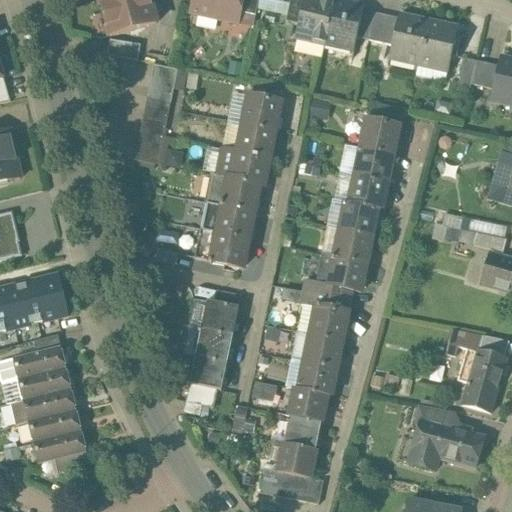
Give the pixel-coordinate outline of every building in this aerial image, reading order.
[(156,25),(148,0),(98,0),(110,38),(156,25)] [(193,0),(191,14),(238,24),(240,13),(242,0),(193,0)] [(242,0),(240,13),(255,17),(258,0),(242,0)] [(303,0),(290,0),(286,23),(298,26),(303,0)] [(321,0),(303,0),(298,26),(295,39),(324,46),(334,2),(333,2),(333,4),(321,1),(321,0)] [(346,7),(335,4),(335,2),(334,2),(324,46),(354,52),(357,39),(363,11),(363,8),(346,5),(346,7)] [(374,14),(363,11),(357,39),(368,41),(374,14)] [(398,19),(374,14),(368,41),(392,46),(398,19)] [(416,20),(399,16),(398,19),(392,46),(389,60),(418,67),(428,23),(427,23),(427,25),(415,22),(416,20)] [(439,28),(428,25),(429,23),(428,23),(418,67),(447,73),(457,29),(440,26),(439,28)] [(140,46),(110,42),(107,57),(137,63),(140,46)] [(476,62),(464,60),(458,87),(470,90),(471,86),(476,62)] [(511,64),(503,63),(503,60),(502,60),(501,65),(500,68),(494,91),(492,103),(494,103),(495,97),(511,101),(511,64)] [(500,68),(476,62),(471,86),(494,91),(500,68)] [(177,71),(154,66),(151,78),(175,82),(177,71)] [(175,82),(151,78),(149,88),(173,92),(175,82)] [(3,79),(0,80),(0,105),(10,103),(3,79)] [(173,92),(149,88),(147,98),(171,103),(173,92)] [(171,103),(147,98),(145,108),(169,113),(171,103)] [(280,105),(249,98),(243,126),(275,133),(280,105)] [(169,113),(145,108),(143,119),(166,123),(169,113)] [(166,123),(143,119),(141,129),(164,134),(166,123)] [(398,129),(367,122),(361,150),(392,157),(398,129)] [(275,133),(243,126),(238,153),(269,160),(275,133)] [(164,134),(141,129),(139,140),(162,144),(164,134)] [(0,133),(0,185),(20,180),(8,131),(0,133)] [(162,144),(139,140),(137,150),(160,155),(162,144)] [(160,155),(137,150),(134,161),(158,166),(160,155)] [(238,153),(222,150),(216,178),(228,180),(232,181),(238,153)] [(392,157),(361,150),(355,178),(387,184),(392,157)] [(269,160),(238,153),(232,181),(259,187),(263,188),(269,160)] [(126,159),(115,157),(110,180),(121,182),(126,159)] [(216,178),(212,177),(207,204),(222,207),(228,180),(216,178)] [(387,184),(355,178),(350,205),(377,211),(381,212),(387,184)] [(232,181),(228,180),(222,207),(250,213),(254,214),(259,187),(232,181)] [(136,190),(119,191),(120,202),(137,201),(136,190)] [(377,211),(350,205),(346,204),(340,232),(372,238),(377,211)] [(254,214),(250,213),(222,207),(220,219),(217,235),(248,241),(253,218),(254,214)] [(0,262),(21,257),(18,243),(19,243),(12,215),(0,217),(0,262)] [(217,235),(201,232),(195,260),(211,263),(217,235)] [(372,238),(340,232),(335,259),(366,266),(372,238)] [(477,235),(461,232),(458,243),(473,246),(477,235)] [(248,241),(217,235),(211,263),(242,269),(248,241)] [(506,241),(477,235),(473,246),(502,254),(506,241)] [(178,257),(158,252),(157,260),(176,264),(178,257)] [(511,260),(490,255),(481,286),(511,295),(511,260)] [(335,259),(321,256),(316,284),(328,287),(351,292),(360,294),(366,266),(335,259)] [(57,278),(0,291),(0,334),(16,331),(67,318),(57,278)] [(316,284),(307,282),(305,293),(304,293),(304,294),(325,299),(328,287),(316,284)] [(351,292),(328,287),(325,299),(349,303),(351,292)] [(297,293),(278,289),(276,299),(295,304),(297,293)] [(325,299),(304,294),(302,307),(303,307),(316,310),(316,309),(346,315),(349,303),(325,299)] [(166,299),(151,297),(148,317),(164,319),(166,299)] [(238,309),(207,303),(201,331),(233,337),(238,309)] [(346,315),(316,309),(316,310),(303,307),(299,329),(311,331),(310,337),(342,343),(347,315),(346,315)] [(283,313),(268,309),(264,326),(280,330),(283,313)] [(280,331),(268,328),(265,340),(278,343),(280,331)] [(16,331),(0,334),(0,346),(16,343),(16,331)] [(233,337),(201,331),(195,358),(227,365),(233,337)] [(509,344),(452,332),(446,356),(455,358),(458,349),(478,354),(479,354),(480,351),(505,358),(509,344)] [(58,337),(34,343),(37,355),(61,349),(58,337)] [(342,343),(310,337),(305,364),(336,371),(342,343)] [(37,355),(13,361),(18,382),(66,371),(61,349),(37,355)] [(479,354),(478,354),(469,386),(468,386),(462,407),(491,415),(506,362),(479,354)] [(227,365),(195,358),(190,386),(217,392),(221,393),(227,365)] [(336,371),(305,364),(299,391),(299,392),(326,397),(326,398),(330,398),(336,371)] [(66,371),(18,382),(23,403),(71,392),(66,371)] [(276,388),(256,384),(252,399),(273,403),(276,388)] [(190,386),(186,404),(214,409),(217,392),(190,386)] [(326,397),(299,392),(299,391),(295,390),(289,418),(321,425),(326,398),(326,397)] [(71,392),(23,403),(11,406),(16,427),(28,425),(28,424),(76,413),(71,392)] [(449,413),(420,407),(416,426),(426,429),(443,432),(444,428),(445,428),(446,428),(449,413)] [(247,410),(238,408),(232,433),(242,435),(247,410)] [(76,413),(28,424),(28,425),(33,445),(81,433),(76,413)] [(321,425),(289,418),(284,446),(315,452),(321,425)] [(484,439),(446,428),(445,428),(444,428),(443,432),(426,429),(424,437),(418,435),(413,453),(474,470),(484,439)] [(81,433),(33,445),(38,466),(55,462),(83,456),(86,455),(81,433)] [(315,452),(284,446),(278,473),(288,476),(300,478),(309,480),(315,452)] [(17,449),(4,452),(6,463),(20,460),(17,449)] [(83,456),(55,462),(58,474),(62,473),(66,474),(71,473),(74,470),(85,467),(83,456)] [(53,479),(31,470),(26,482),(48,491),(53,479)] [(276,473),(264,471),(260,494),(271,497),(276,473)] [(278,473),(276,473),(271,497),(283,499),(288,476),(278,473)] [(300,478),(288,476),(283,499),(295,502),(300,478)] [(309,480),(300,478),(295,502),(307,504),(311,480),(309,480)] [(323,483),(311,480),(307,504),(318,506),(323,483)] [(457,511),(410,502),(407,511),(457,511)]
